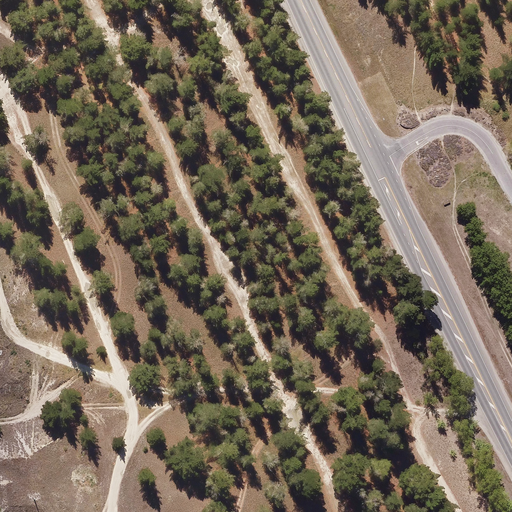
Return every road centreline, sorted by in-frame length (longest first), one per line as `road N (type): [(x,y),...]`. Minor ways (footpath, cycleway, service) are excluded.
road 1 (primary): [(299,0),(511,442)]
road 2 (track): [(89,0),(107,34),(189,0)]
